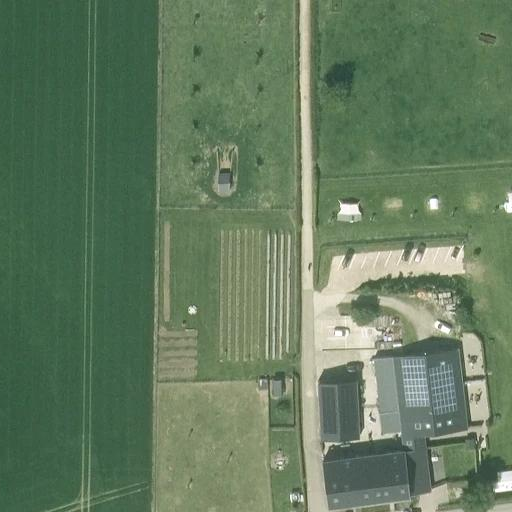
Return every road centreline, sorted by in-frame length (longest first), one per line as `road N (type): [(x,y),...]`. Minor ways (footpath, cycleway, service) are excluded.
road 1 (unclassified): [(305,226),(317,511)]
road 2 (track): [(303,0),(305,226)]
